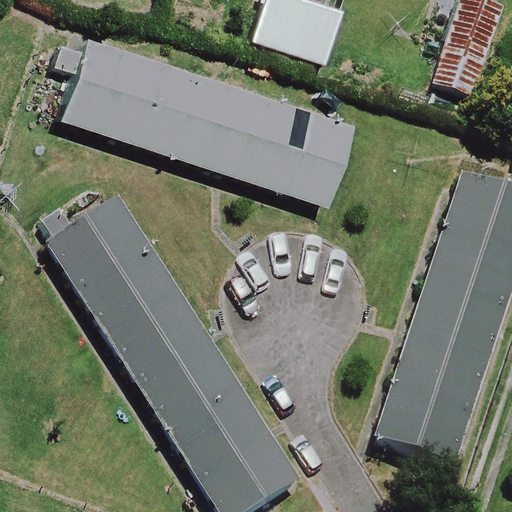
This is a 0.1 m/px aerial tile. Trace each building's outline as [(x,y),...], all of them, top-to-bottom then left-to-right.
[(328,22),(262,0),(260,0),(245,48),(312,70),(328,22)] [(496,19),(451,3),(420,90),(465,106),(496,19)] [(341,134),(56,41),(46,74),(66,80),(50,129),(314,215),(341,134)] [(511,265),(511,206),(459,189),(372,450),(443,474),(511,265)] [(262,511),(288,496),(110,213),(40,257),(200,511),(262,511)]
